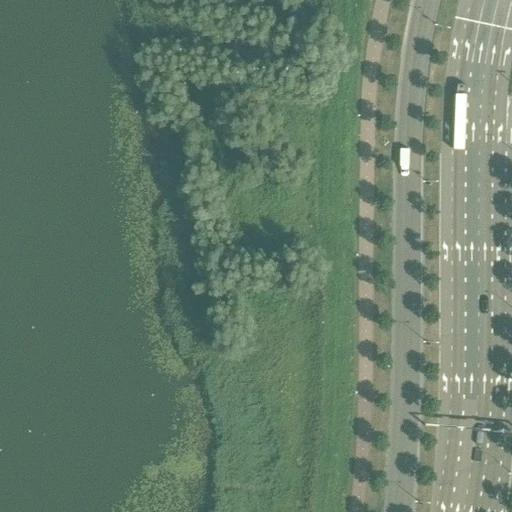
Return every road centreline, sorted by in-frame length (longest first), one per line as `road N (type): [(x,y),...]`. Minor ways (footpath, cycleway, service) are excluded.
road 1 (secondary): [(426,0),(409,131),(398,511)]
road 2 (secondary): [(459,511),(477,349),(474,156)]
road 3 (secondary): [(474,156),(488,12)]
